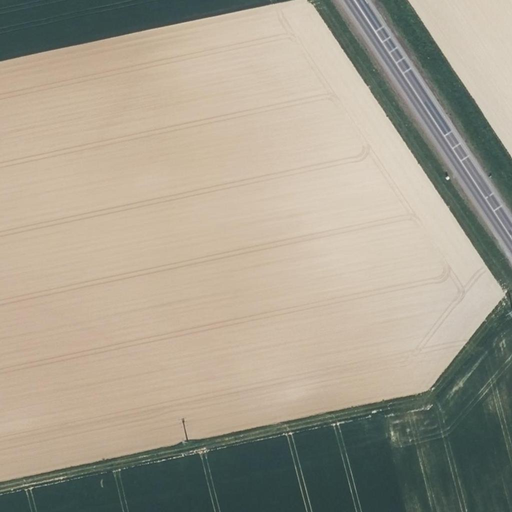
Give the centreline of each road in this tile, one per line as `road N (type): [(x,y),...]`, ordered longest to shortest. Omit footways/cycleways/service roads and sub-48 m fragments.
road 1 (track): [(511,291),(430,398),(0,489)]
road 2 (primary): [(511,237),(354,0)]
